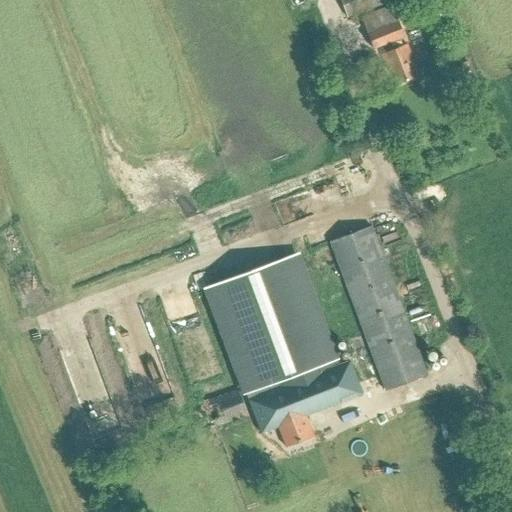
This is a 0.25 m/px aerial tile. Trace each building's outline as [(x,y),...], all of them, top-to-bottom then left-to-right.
[(396,0),(339,0),(347,19),(396,0)] [(404,39),(398,23),(412,17),(408,4),(391,10),(390,8),(362,19),(367,33),(374,51),(404,39)] [(407,44),(381,54),(387,71),(391,69),(397,85),(416,78),(410,62),(413,61),(407,44)] [(426,375),(371,226),(329,242),(383,391),(426,375)] [(295,255),(207,288),(246,394),(269,386),(272,392),(248,401),(261,435),(278,428),(285,449),(314,438),(306,416),(362,395),(350,362),(337,366),(295,255)] [(216,324),(197,329),(206,362),(224,358),(216,324)] [(112,354),(91,362),(104,395),(125,388),(112,354)] [(247,416),(238,389),(200,401),(209,429),(247,416)] [(243,459),(229,464),(233,474),(247,469),(243,459)] [(390,498),(412,492),(407,473),(384,479),(390,498)]
